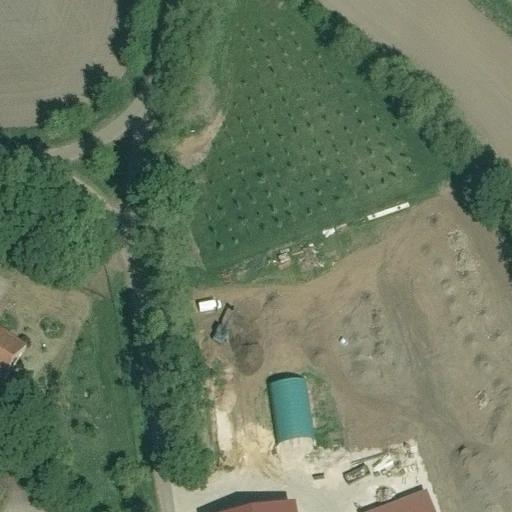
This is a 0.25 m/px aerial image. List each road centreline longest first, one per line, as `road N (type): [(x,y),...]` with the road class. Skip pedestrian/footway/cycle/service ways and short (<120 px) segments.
road 1 (residential): [(162,511),(123,246)]
road 2 (residential): [(154,76),(102,137),(59,155),(0,163)]
road 3 (residential): [(154,76),(123,246)]
road 4 (residential): [(123,246),(58,187),(0,164)]
